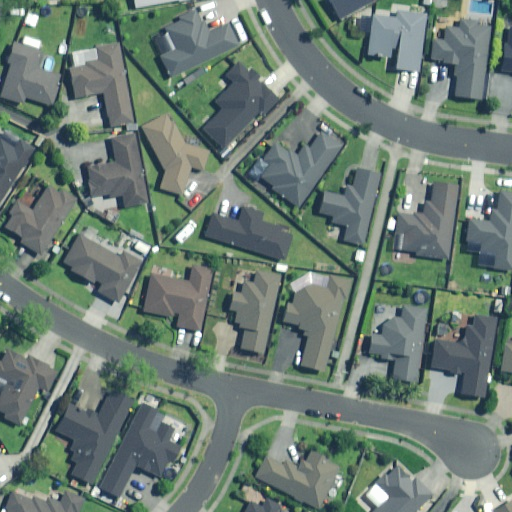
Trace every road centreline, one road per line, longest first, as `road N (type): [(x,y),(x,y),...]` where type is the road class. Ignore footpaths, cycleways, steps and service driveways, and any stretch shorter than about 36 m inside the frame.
road 1 (residential): [(275,0),(290,35),(330,85),(398,129),(511,146)]
road 2 (residential): [(0,277),(87,336),(238,392)]
road 3 (residential): [(238,392),(440,432),(478,448)]
road 4 (unknown): [(316,67),(223,173),(235,209)]
road 5 (residential): [(182,511),(221,445),(238,392)]
